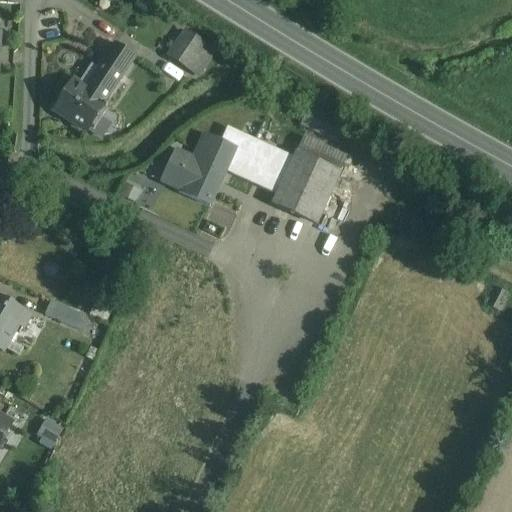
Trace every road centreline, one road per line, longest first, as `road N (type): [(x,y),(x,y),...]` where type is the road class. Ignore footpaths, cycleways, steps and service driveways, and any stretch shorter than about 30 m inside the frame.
road 1 (secondary): [(511,167),(224,0)]
road 2 (residential): [(0,204),(19,170),(32,0)]
road 3 (residential): [(197,511),(249,353)]
